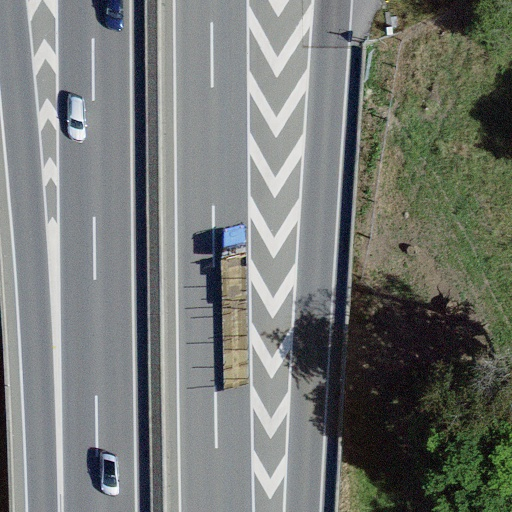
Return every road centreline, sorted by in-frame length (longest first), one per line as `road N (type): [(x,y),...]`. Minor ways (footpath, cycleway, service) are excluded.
road 1 (motorway): [(7,0),(66,511)]
road 2 (motorway): [(303,511),(333,0)]
road 3 (motorway): [(217,511),(211,0)]
road 4 (motorway): [(93,0),(98,511)]
